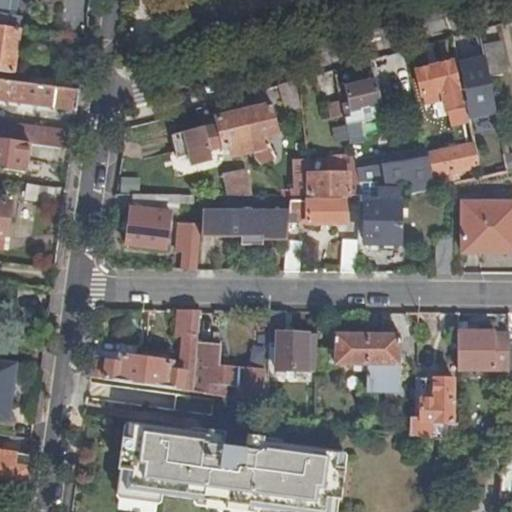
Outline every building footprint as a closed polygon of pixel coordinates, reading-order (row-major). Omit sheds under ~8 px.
[(0,0),(0,28),(20,31),(22,19),(16,18),(18,0),(0,0)] [(20,31),(0,28),(0,73),(14,75),(20,31)] [(506,67),(500,41),(483,44),(488,71),(506,67)] [(476,99),(491,96),(483,57),(456,63),(466,105),(466,106),(477,104),(476,99)] [(469,119),(466,106),(466,105),(462,106),(452,62),(416,71),(425,105),(444,101),(446,111),(449,111),(453,123),(469,119)] [(383,118),(375,79),(345,86),(348,102),(341,104),(343,110),(346,125),(383,118)] [(19,83),(0,80),(0,99),(47,106),(77,110),(79,91),(19,83)] [(300,108),(293,81),(277,85),(285,111),(300,108)] [(341,104),(337,84),(320,89),(325,114),(343,110),(341,104)] [(254,158),(261,165),(272,158),(264,145),(264,139),(278,136),(270,105),(244,111),(250,133),(254,152),(254,158)] [(250,133),(244,111),(217,118),(218,126),(210,127),(215,149),(223,147),(224,149),(230,148),(233,156),(254,152),(250,133)] [(0,140),(30,144),(72,150),(73,135),(0,124),(0,140)] [(216,164),(215,149),(210,127),(175,136),(181,157),(193,154),(196,165),(216,164)] [(0,170),(25,174),(30,144),(0,140),(0,170)] [(453,172),(480,166),(475,144),(430,155),(437,183),(455,180),(453,172)] [(357,170),(353,154),(327,157),(329,174),(309,175),(309,181),(303,181),(293,181),(295,189),(288,189),(290,196),(297,195),(361,195),(360,183),(357,170)] [(411,194),(433,189),(428,157),(382,166),(383,170),(376,171),(375,167),(357,170),(360,183),(379,182),(380,187),(409,184),(411,194)] [(307,171),(307,158),(293,159),(293,181),(303,181),(302,176),(307,171)] [(227,196),(251,196),(246,172),(223,178),(227,196)] [(361,195),(361,201),(366,202),(365,244),(401,244),(401,190),(380,190),(380,187),(379,182),(360,183),(361,195)] [(58,205),(61,188),(28,184),(25,200),(58,205)] [(2,194),(3,191),(0,190),(0,251),(3,252),(12,204),(7,203),(7,196),(2,194)] [(297,203),(297,195),(290,196),(290,210),(288,224),(344,225),(344,202),(297,203)] [(192,204),(192,196),(133,196),(125,247),(164,251),(170,213),(178,215),(180,204),(192,204)] [(511,247),(511,204),(463,204),(462,254),(485,254),(485,247),(511,247)] [(200,239),(240,239),(241,225),(223,225),(223,210),(202,210),(201,226),(200,239)] [(287,242),(288,224),(290,210),(223,210),(223,225),(241,225),(240,239),(241,246),(264,246),(264,242),(287,242)] [(181,271),(198,271),(200,239),(201,226),(179,225),(177,253),(183,253),(181,271)] [(436,274),(452,274),(452,240),(436,239),(436,274)] [(284,272),(299,272),(302,244),(287,242),(284,272)] [(340,273),(357,273),(359,242),(342,242),(340,273)] [(171,362),(146,359),(143,384),(192,391),(196,341),(199,310),(178,310),(177,336),(183,337),(181,371),(171,370),(171,362)] [(287,311),(270,311),(269,343),(277,344),(276,361),(277,370),(286,371),(287,376),(294,376),(294,371),(307,370),(308,333),(287,333),(287,311)] [(508,332),(458,331),(458,370),(508,370),(508,332)] [(329,347),(316,346),(316,369),(329,370),(329,365),(366,365),(367,334),(335,333),(334,349),(329,349),(329,347)] [(399,334),(367,334),(366,365),(365,391),(397,391),(399,334)] [(196,341),(192,391),(224,395),(225,385),(237,386),(236,396),(262,400),(264,379),(265,370),(221,366),(222,344),(196,341)] [(277,344),(269,343),(268,361),(276,361),(277,344)] [(143,384),(146,359),(121,356),(120,363),(101,361),(101,356),(94,355),(91,377),(143,384)] [(0,404),(11,406),(16,365),(0,363),(0,404)] [(453,379),(417,378),(415,417),(410,417),(409,434),(439,438),(440,423),(452,423),(453,379)] [(0,422),(8,424),(11,406),(0,404),(0,422)] [(337,453),(263,443),(263,436),(211,429),(210,435),(136,425),(133,438),(124,437),(120,467),(129,468),(127,486),(312,511),(328,511),(331,496),(339,496),(344,468),(335,466),(337,453)] [(511,467),(511,458),(509,447),(497,450),(502,470),(511,467)] [(0,484),(25,488),(30,456),(0,451),(0,484)] [(511,502),(511,489),(501,488),(499,507),(511,507),(511,502)]
